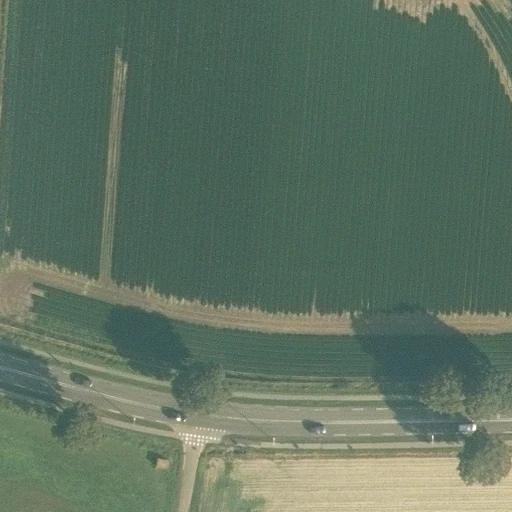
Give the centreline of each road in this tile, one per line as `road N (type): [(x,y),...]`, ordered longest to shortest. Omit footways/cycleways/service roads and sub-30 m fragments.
road 1 (primary): [(511,420),(199,415)]
road 2 (primary): [(199,415),(0,366)]
